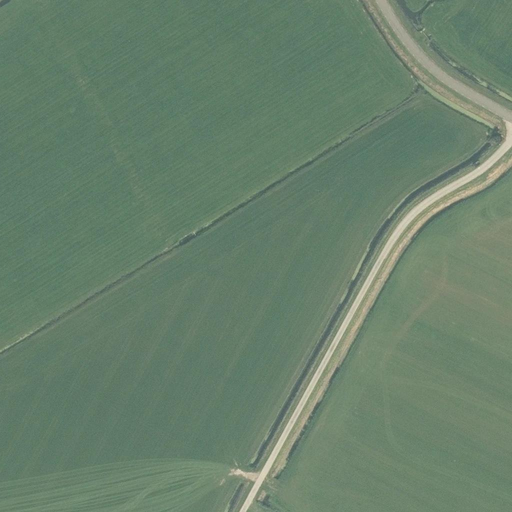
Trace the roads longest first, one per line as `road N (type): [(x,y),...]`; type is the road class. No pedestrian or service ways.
road 1 (unclassified): [(241,511),(400,227),(511,138)]
road 2 (tertiary): [(511,119),(437,73),(379,0)]
